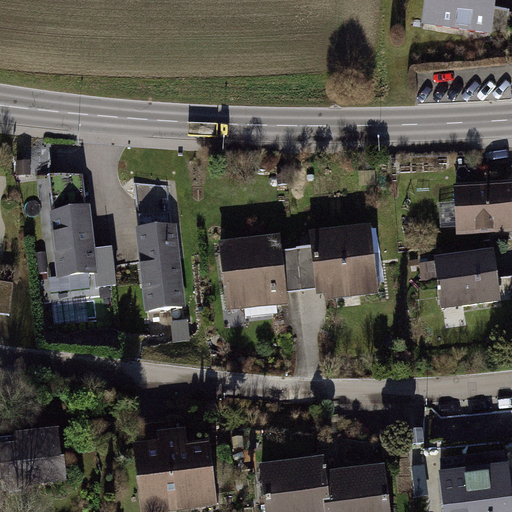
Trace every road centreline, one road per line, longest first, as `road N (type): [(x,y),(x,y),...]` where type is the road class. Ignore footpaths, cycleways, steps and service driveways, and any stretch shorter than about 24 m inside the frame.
road 1 (residential): [(511,383),(441,391),(256,384),(0,358)]
road 2 (tertiary): [(511,118),(193,122),(0,102)]
